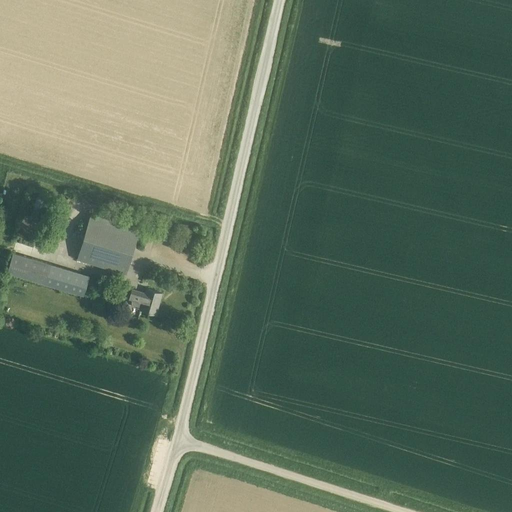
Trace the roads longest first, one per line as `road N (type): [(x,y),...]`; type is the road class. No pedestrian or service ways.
road 1 (unclassified): [(181,447),(280,0)]
road 2 (unclassified): [(386,511),(181,447)]
